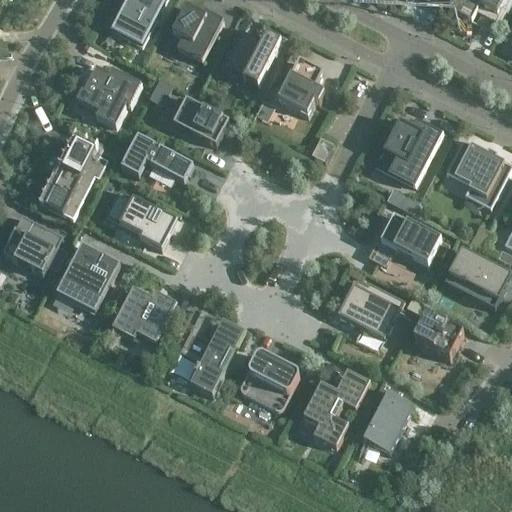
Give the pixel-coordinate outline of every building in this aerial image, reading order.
[(144,53),(171,0),(132,0),(114,37),(144,53)] [(456,0),(449,16),(472,28),(480,12),(498,21),(508,0),(461,0),(461,1),(458,0),(456,0)] [(178,56),(203,69),(224,27),(204,17),(201,22),(187,15),(173,41),(177,43),(183,46),(178,56)] [(260,46),(242,37),(226,69),(243,78),(245,75),(248,77),(244,85),(259,93),(282,48),(267,41),(261,52),(258,50),(260,46)] [(324,79),(300,67),(279,108),(309,123),(316,109),(320,111),(325,100),(316,95),(324,79)] [(95,76),(83,99),(81,98),(75,108),(98,120),(95,125),(115,135),(126,113),(130,114),(140,94),(110,78),(108,83),(95,76)] [(230,127),(179,102),(167,127),(217,153),(224,138),(230,127)] [(420,130),(416,136),(409,132),(413,125),(411,124),(407,131),(400,128),(380,165),(381,166),(382,165),(397,173),(393,181),(416,194),(443,142),(420,130)] [(138,143),(122,175),(140,184),(147,170),(185,190),(189,182),(190,183),(195,173),(138,143)] [(326,168),(335,150),(321,143),(312,161),(326,168)] [(488,201),(496,205),(511,174),(511,172),(496,164),(497,162),(489,157),(488,158),(464,146),(447,179),(471,192),(469,195),(487,204),(488,201)] [(109,167),(100,163),(95,160),(96,159),(78,150),(56,192),(55,191),(45,210),(46,211),(46,212),(63,222),(64,220),(73,225),(83,206),(92,189),(95,183),(99,185),(109,167)] [(163,257),(178,227),(120,197),(106,223),(142,242),(140,245),(163,257)] [(429,273),(442,247),(409,230),(409,229),(395,222),(381,249),(429,273)] [(4,263),(43,283),(64,244),(23,223),(4,263)] [(482,252),(492,235),(482,230),(473,246),(482,252)] [(511,234),(511,235),(503,251),(511,255),(511,234)] [(83,251),(57,300),(96,320),(113,287),(121,271),(83,251)] [(511,283),(511,282),(497,274),(478,264),(462,257),(445,290),(495,316),(503,300),(511,283)] [(385,346),(398,321),(400,316),(367,299),(370,293),(357,286),(347,306),(339,322),(385,346)] [(177,310),(163,303),(156,299),(153,305),(134,295),(113,335),(115,336),(115,335),(133,345),(136,339),(156,349),(160,342),(177,310)] [(213,403),(236,358),(246,339),(223,327),(213,347),(203,341),(213,322),(202,316),(180,359),(184,361),(184,360),(202,369),(200,373),(198,372),(195,379),(197,380),(191,391),(198,394),(198,395),(213,403)] [(450,367),(464,341),(429,322),(415,349),(450,367)] [(297,379),(296,379),(264,362),(262,362),(260,362),(258,363),(257,364),(242,393),(242,394),(241,395),(241,397),(242,398),(242,399),(243,400),(244,401),(277,418),(279,419),(281,418),(282,418),(283,417),(284,416),(300,386),(300,384),(300,382),(299,381),(298,380),(297,379)] [(357,418),(371,390),(358,383),(355,389),(345,384),(338,398),(322,390),(306,420),(322,428),(314,444),(337,456),(349,432),(337,426),(344,412),(357,418)] [(415,413),(389,399),(364,447),(390,461),(415,413)] [(315,442),(320,431),(304,423),(298,433),(315,442)]
